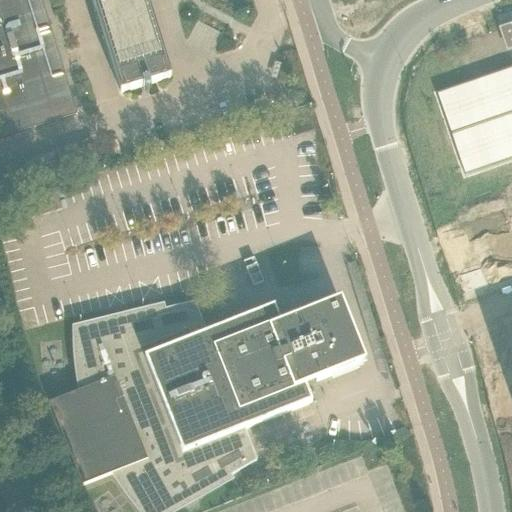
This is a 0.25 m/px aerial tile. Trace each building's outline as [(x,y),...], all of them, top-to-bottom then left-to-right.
[(41,0),(0,0),(0,138),(76,115),(41,0)] [(96,0),(122,94),(141,87),(143,92),(147,94),(150,90),(149,85),(169,79),(170,78),(145,0),(96,0)] [(511,23),(499,28),(511,64),(511,23)] [(511,69),(435,96),(464,178),(511,160),(511,69)] [(76,393),(48,404),(82,487),(109,476),(116,487),(133,510),(134,511),(180,511),(232,482),(229,475),(256,460),(244,430),(311,404),(303,382),(314,378),(316,383),(366,363),(341,300),(291,320),(292,324),(282,329),(273,307),(206,334),(194,304),(164,312),(162,305),(70,328),(70,345),(73,375),(76,393)]
